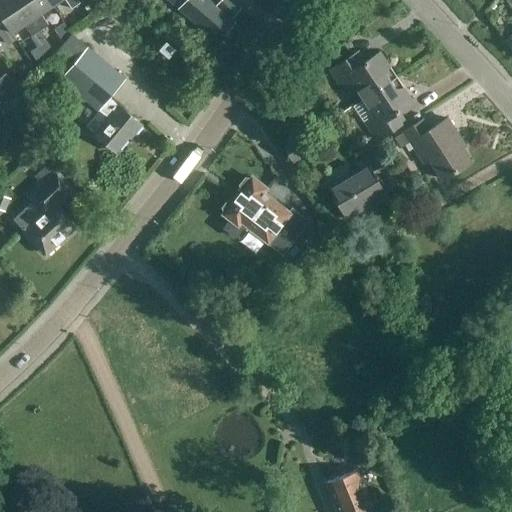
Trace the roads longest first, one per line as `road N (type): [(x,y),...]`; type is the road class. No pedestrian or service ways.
road 1 (tertiary): [(0,378),(164,194),(302,0)]
road 2 (residential): [(511,105),(416,0)]
road 3 (residential): [(404,224),(511,162)]
